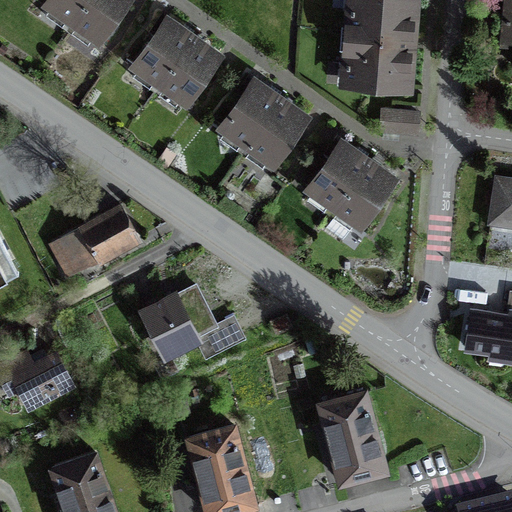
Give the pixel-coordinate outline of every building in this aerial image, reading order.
[(68,26),(87,0),(47,0),(42,8),(68,26)] [(87,0),(68,26),(99,48),(132,0),(87,0)] [(414,95),(421,4),(360,0),(352,0),(346,90),(414,95)] [(129,69),(156,88),(192,37),(166,18),(129,69)] [(223,58),(192,37),(156,88),(187,109),(223,58)] [(245,146),(279,98),(254,80),(219,128),(245,146)] [(279,98),(245,146),(270,164),(305,116),(279,98)] [(416,109),(379,107),(378,127),(414,129),(416,109)] [(330,210),(366,159),(340,141),(305,193),(330,210)] [(366,159),(330,210),(358,230),(394,178),(366,159)] [(511,227),(511,181),(499,179),(492,225),(511,227)] [(145,244),(125,207),(84,229),(86,232),(53,250),(69,280),(101,263),(103,267),(145,244)] [(0,284),(24,272),(0,226),(0,284)] [(179,293),(145,311),(172,361),(204,343),(202,340),(219,331),(197,291),(182,299),(179,293)] [(511,366),(511,317),(473,313),(468,352),(490,355),(489,364),(511,366)] [(236,321),(219,331),(202,340),(204,343),(213,359),(247,341),(236,321)] [(34,366),(29,355),(11,364),(34,411),(76,390),(58,354),(34,366)] [(394,470),(372,390),(321,404),(343,484),(394,470)] [(244,511),(264,507),(242,424),(189,438),(208,511),(244,511)] [(120,511),(101,451),(53,466),(68,511),(120,511)] [(511,511),(511,493),(459,505),(460,511),(511,511)]
